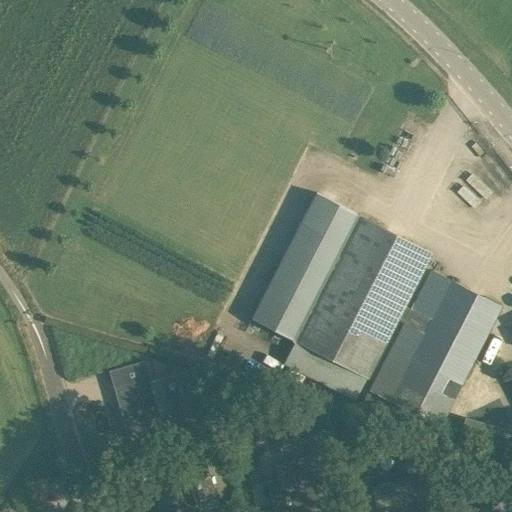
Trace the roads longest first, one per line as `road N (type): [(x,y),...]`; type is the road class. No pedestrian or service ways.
road 1 (unclassified): [(95,511),(28,316),(0,275)]
road 2 (unclassified): [(511,127),(388,0)]
